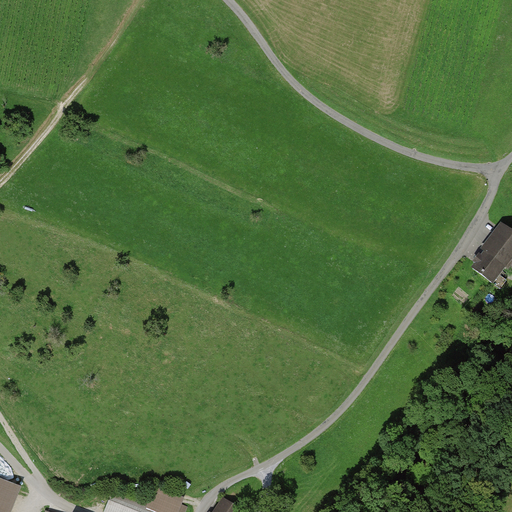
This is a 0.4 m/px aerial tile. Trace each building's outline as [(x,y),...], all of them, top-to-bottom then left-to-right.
[(473,270),(493,286),(495,285),(500,290),(506,282),(501,278),(507,271),(511,274),(511,273),(511,231),(502,224),(480,251),(483,253),(482,255),(481,254),(473,263),(476,266),(473,270)] [(101,368),(89,363),(86,371),(98,376),(101,368)] [(106,454),(105,462),(117,464),(119,456),(106,454)] [(0,511),(13,511),(23,490),(0,480),(0,511)] [(105,511),(180,511),(183,506),(186,500),(156,488),(149,504),(114,490),(105,511)] [(243,511),(224,499),(215,511),(243,511)]
